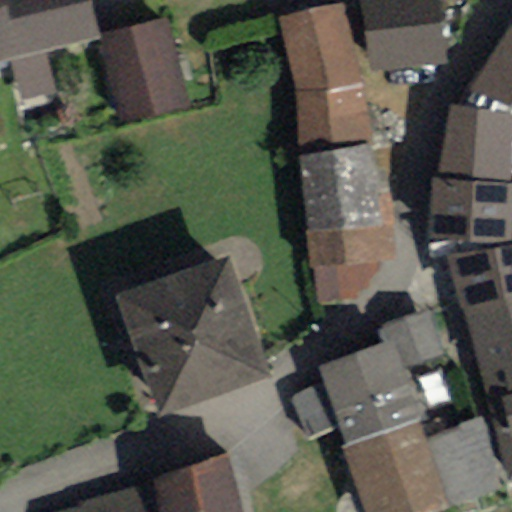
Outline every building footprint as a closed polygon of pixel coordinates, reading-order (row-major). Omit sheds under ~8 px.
[(90,0),(0,0),(0,50),(97,28),(90,0)] [(440,0),(368,0),(365,0),(373,67),(447,58),(440,0)] [(343,2),(278,18),(298,91),(308,261),(314,260),(318,303),(357,297),(393,253),(390,188),(377,185),(374,133),(366,77),(343,2)] [(166,10),(102,24),(122,113),(186,99),(166,10)] [(511,121),(511,34),(462,112),(511,121)] [(30,102),(64,88),(47,50),(14,64),(30,102)] [(507,172),(436,171),(435,223),(506,224),(507,172)] [(511,241),(453,257),(511,470),(511,241)] [(233,250),(119,290),(161,407),(275,366),(233,250)] [(392,339),(318,362),(323,380),(288,391),(303,436),(338,425),(364,511),(429,511),(499,491),(479,426),(424,443),(392,339)] [(156,492),(79,511),(252,511),(236,450),(151,473),(156,492)]
